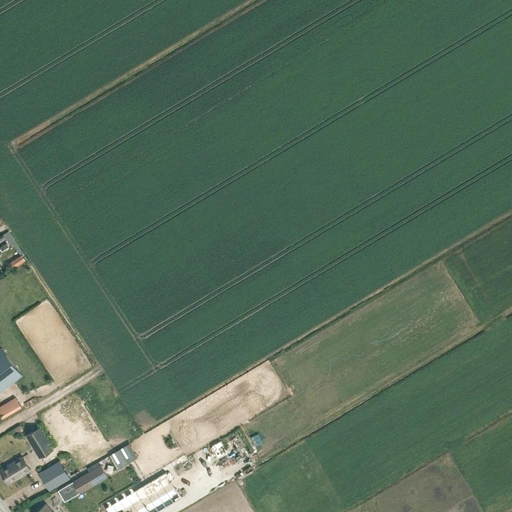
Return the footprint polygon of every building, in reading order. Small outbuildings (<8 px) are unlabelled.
[(10,262),(13,267),(24,260),(21,255),(10,262)] [(1,348),(0,348),(0,391),(23,375),(2,348),(1,348)] [(15,397),(0,405),(0,418),(1,419),(21,408),(15,397)] [(39,457),(53,449),(39,427),(26,435),(39,457)] [(127,460),(120,449),(110,455),(117,466),(127,460)] [(22,456),(2,468),(4,471),(1,473),(6,480),(8,479),(10,482),(30,470),(22,456)] [(59,460),(39,472),(49,490),(70,478),(59,460)] [(100,465),(72,481),(76,489),(79,493),(107,476),(100,465)] [(106,507),(108,511),(156,511),(181,497),(166,472),(106,507)] [(62,497),(76,489),(72,481),(58,490),(62,497)] [(52,511),(45,503),(34,511),(52,511)]
